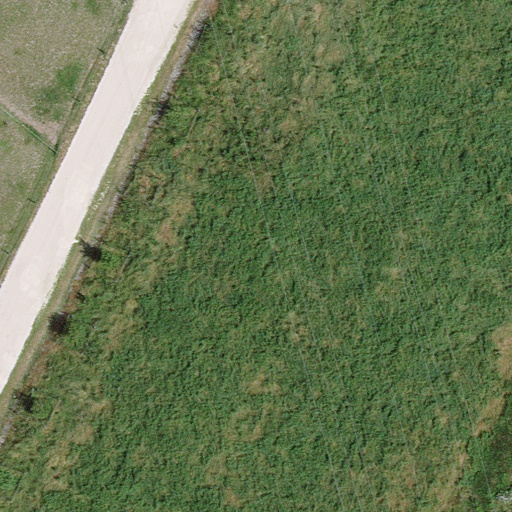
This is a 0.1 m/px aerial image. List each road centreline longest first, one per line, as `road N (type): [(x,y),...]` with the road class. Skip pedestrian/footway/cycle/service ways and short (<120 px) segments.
road 1 (track): [(188,511),(342,404),(450,0)]
road 2 (track): [(166,0),(0,356)]
road 3 (track): [(511,427),(342,404)]
